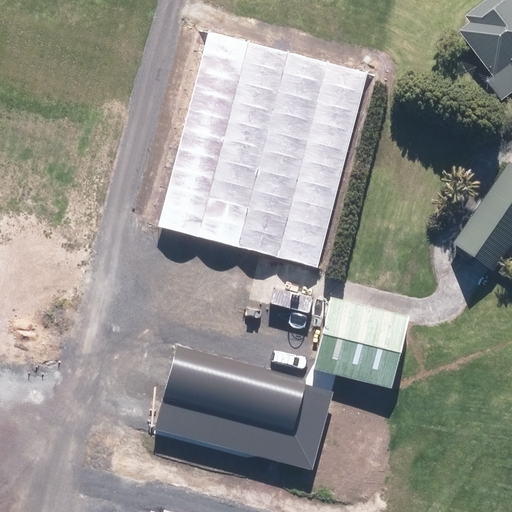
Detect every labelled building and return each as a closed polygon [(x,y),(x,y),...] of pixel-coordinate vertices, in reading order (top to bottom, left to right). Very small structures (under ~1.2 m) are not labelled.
[(81,0),(150,18),(154,0),(81,0)] [(390,0),(234,0),(234,2),(380,40),(390,0)] [(487,80),(501,99),(511,90),(511,0),(484,0),(464,16),(469,22),(458,30),(494,75),(487,80)] [(156,227),(317,269),(366,76),(204,34),(156,227)] [(451,240),(491,268),(511,239),(511,164),(507,161),(451,240)] [(316,371),(393,390),(411,319),(333,300),(316,371)] [(45,346),(3,337),(0,352),(0,391),(34,399),(45,346)] [(155,430),(313,471),(334,391),(305,384),(306,380),(176,346),(155,430)] [(0,423),(0,460),(9,470),(26,455),(13,441),(15,439),(16,438),(17,436),(17,434),(18,433),(18,431),(17,429),(16,427),(16,425),(14,424),(13,423),(11,422),(9,421),(7,421),(5,421),(4,421),(2,422),(0,423)] [(80,466),(94,470),(81,511),(225,511),(237,472),(104,435),(100,447),(87,443),(80,466)] [(0,511),(26,511),(33,489),(0,479),(0,511)]
